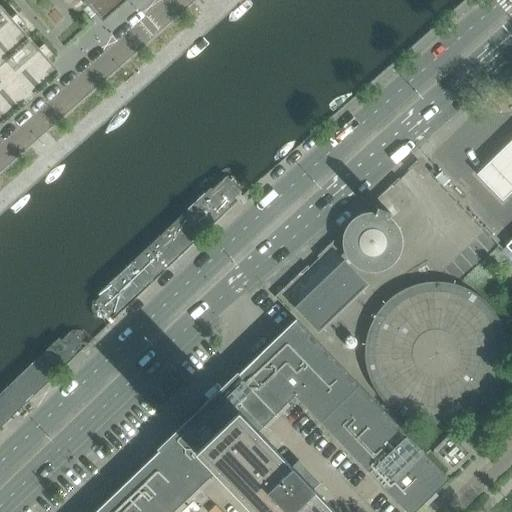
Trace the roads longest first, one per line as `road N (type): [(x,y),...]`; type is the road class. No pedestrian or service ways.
road 1 (secondary): [(0,507),(215,302),(511,51)]
road 2 (secondary): [(503,0),(238,234),(0,462)]
road 3 (residential): [(0,159),(181,0)]
